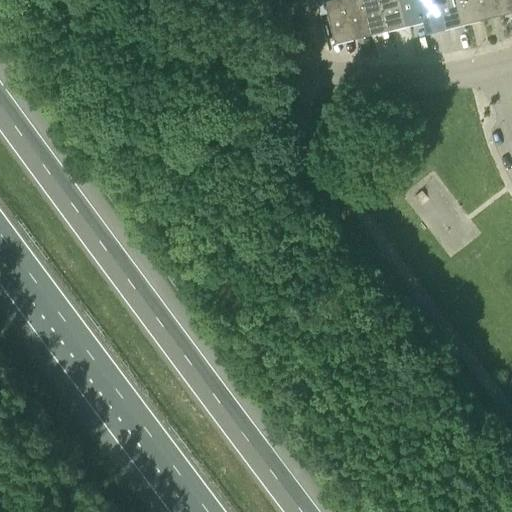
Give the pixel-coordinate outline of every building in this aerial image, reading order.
[(356,32),(347,0),(327,0),(337,36),(356,32)] [(347,0),(356,32),(372,28),(365,0),(347,0)] [(365,0),(372,28),(391,23),(384,0),(365,0)] [(384,0),(391,23),(408,19),(402,0),(384,0)] [(402,0),(408,19),(425,15),(421,0),(402,0)] [(421,0),(425,15),(428,26),(446,22),(440,0),(421,0)] [(440,0),(446,22),(463,17),(458,0),(440,0)] [(458,0),(463,17),(481,13),(477,0),(458,0)] [(477,0),(481,13),(499,9),(496,0),(477,0)] [(511,0),(496,0),(499,9),(511,5),(511,0)]
